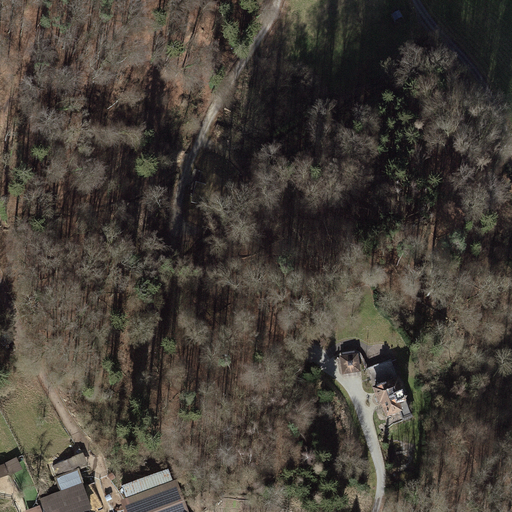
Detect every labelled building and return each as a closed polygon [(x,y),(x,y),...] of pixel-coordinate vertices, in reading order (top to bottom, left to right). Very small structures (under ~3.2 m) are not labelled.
[(215,190),(208,195),(213,201),(219,196),(215,190)] [(359,370),(357,356),(354,357),(353,353),(344,354),(345,358),(342,358),(345,372),(359,370)] [(368,369),(380,402),(382,401),(388,416),(392,414),(396,423),(412,417),(408,407),(391,360),(368,369)] [(19,459),(24,472),(20,474),(26,489),(36,485),(24,457),(19,459)] [(19,461),(8,463),(11,476),(22,474),(19,461)] [(0,481),(10,478),(5,466),(0,467),(0,481)] [(188,511),(178,485),(127,505),(130,511),(188,511)] [(94,511),(85,488),(83,488),(63,496),(41,504),(43,510),(37,511),(94,511)]
